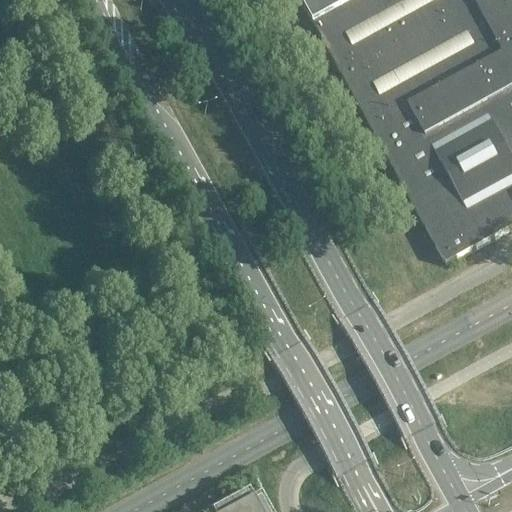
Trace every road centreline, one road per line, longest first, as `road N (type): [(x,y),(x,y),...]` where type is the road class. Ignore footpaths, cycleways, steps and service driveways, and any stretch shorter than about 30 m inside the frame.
road 1 (secondary): [(93,0),(377,511)]
road 2 (secondary): [(456,496),(184,0)]
